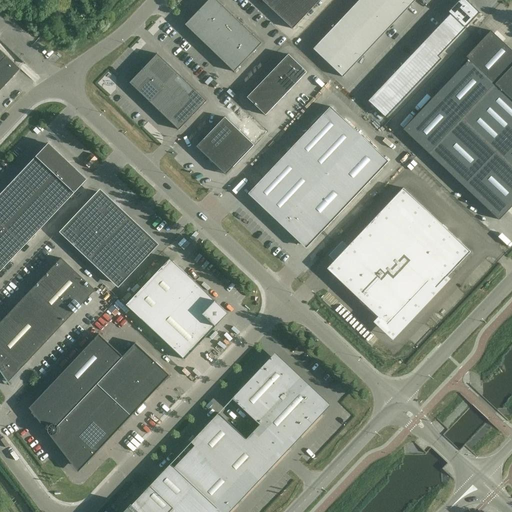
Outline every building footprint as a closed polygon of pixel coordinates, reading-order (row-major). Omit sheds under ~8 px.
[(185,25),(195,34),(234,72),(262,43),(217,0),(208,0),(199,10),(185,25)] [(261,0),(292,29),(319,0),(261,0)] [(358,0),(313,49),(343,77),(415,0),(358,0)] [(450,13),(368,101),(386,118),(441,59),(438,56),(479,12),(466,0),(459,0),(449,12),(450,13)] [(469,59),(403,129),(499,220),(511,205),(511,50),(491,30),(466,57),(469,59)] [(0,90),(26,64),(0,39),(0,90)] [(157,54),(129,83),(179,130),(206,101),(157,54)] [(265,115),(307,72),(303,69),(288,54),(246,97),(262,112),(265,115)] [(306,246),(321,230),(322,231),(388,161),(330,107),(247,194),(287,231),(288,229),(306,246)] [(251,116),(247,121),(260,133),(264,129),(251,116)] [(226,174),(254,145),(224,117),(196,146),(226,174)] [(260,133),(247,121),(243,125),(256,137),(260,133)] [(256,137),(243,125),(239,129),(252,142),(256,137)] [(0,271),(26,244),(41,227),(56,212),(69,198),(71,196),(86,180),(67,162),(48,144),(33,159),(30,162),(17,176),(3,191),(0,194),(0,271)] [(395,317),(423,287),(424,287),(425,287),(426,287),(427,286),(427,285),(427,284),(427,283),(428,282),(435,288),(425,298),(428,301),(449,279),(446,277),(470,251),(403,188),(327,268),(357,297),(356,299),(387,328),(396,318),(395,317)] [(71,224),(63,232),(81,250),(99,267),(118,284),(126,276),(123,273),(130,266),(133,268),(137,264),(153,247),(144,239),(146,236),(137,227),(136,227),(134,230),(125,222),(128,218),(119,210),(118,209),(115,212),(107,204),(110,201),(100,192),(81,212),(77,216),(81,219),(74,227),(71,224)] [(61,258),(0,322),(0,369),(8,382),(95,290),(61,258)] [(126,305),(155,332),(199,285),(170,258),(126,305)] [(199,285),(155,332),(184,359),(201,342),(214,328),(226,315),(200,290),(202,288),(199,285)] [(49,432),(49,433),(78,403),(97,383),(116,363),(122,356),(99,334),(47,388),(48,389),(31,408),(49,425),(49,426),(48,427),(48,428),(48,429),(48,430),(48,431),(49,432)] [(122,356),(116,363),(150,395),(149,394),(162,381),(163,382),(169,375),(135,343),(122,356)] [(229,511),(235,506),(231,502),(241,492),(245,495),(246,494),(262,477),(258,473),(268,463),(272,466),(280,458),(290,448),(286,444),(295,433),(299,437),(319,417),(329,406),(274,354),(263,365),(232,398),(259,424),(253,432),(246,439),(218,413),(191,442),(194,445),(194,446),(174,467),(170,464),(150,485),(132,505),(131,504),(128,506),(122,511),(229,511)] [(116,363),(97,383),(130,415),(148,395),(149,396),(150,395),(116,363)] [(97,383),(78,403),(112,436),(112,435),(111,434),(130,415),(97,383)] [(78,403),(49,433),(50,434),(51,435),(52,435),(53,435),(54,435),(55,435),(56,435),(57,435),(76,466),(88,459),(89,460),(104,445),(102,444),(111,435),(112,436),(78,403)]
